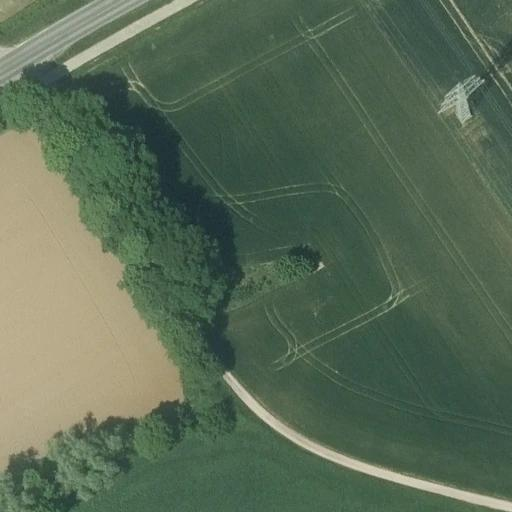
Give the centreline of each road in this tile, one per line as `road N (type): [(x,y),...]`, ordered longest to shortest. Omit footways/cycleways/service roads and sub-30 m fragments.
road 1 (track): [(3,64),(34,85),(240,392),(281,430),(352,464),(511,507)]
road 2 (tertiary): [(0,66),(121,0)]
